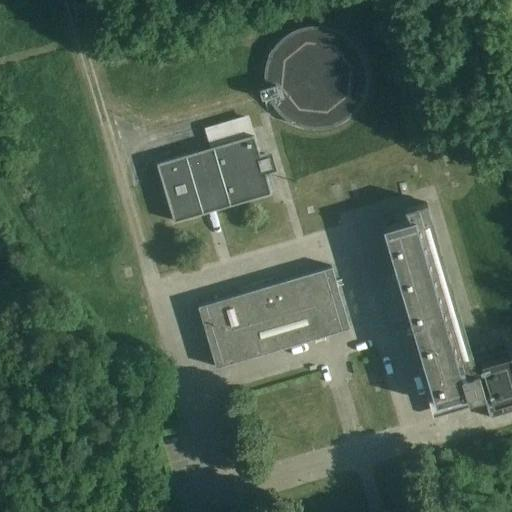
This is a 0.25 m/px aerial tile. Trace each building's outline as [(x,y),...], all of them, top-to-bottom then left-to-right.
[(277,43),(274,46),(272,49),(271,48),(268,55),(267,59),(266,63),(265,67),(264,70),(264,74),(264,78),(264,82),(265,86),(266,90),(267,93),(268,97),(270,100),(272,104),(274,107),(276,110),(279,113),(281,116),(284,118),(288,120),(287,121),(294,125),(294,124),(298,125),(301,126),(305,127),(309,128),(313,128),(317,128),(321,128),(324,128),(328,127),(332,126),(336,124),(339,123),(343,121),(346,119),(349,116),(352,114),(354,111),(357,108),(359,105),(360,105),(363,99),(362,98),(364,95),(365,91),(366,87),(367,83),(367,79),(367,76),(367,72),(366,68),(365,64),(364,60),(363,57),(361,53),(359,50),(357,46),(355,43),(352,41),(350,38),(347,35),(343,33),(344,32),(338,29),(337,30),(333,28),(330,27),(326,26),(322,26),(318,25),(314,25),(310,25),(307,26),(303,27),(299,28),(295,29),(292,31),(288,33),(285,35),(282,37),(279,40),(277,43)] [(213,90),(235,85),(230,60),(208,64),(213,90)] [(235,134),(252,129),(249,119),(232,123),(235,134)] [(210,141),(227,137),(224,126),(207,131),(210,141)] [(253,134),(209,147),(157,163),(174,221),(271,193),(264,169),(272,167),(268,155),(260,157),(253,134)] [(426,203),(405,209),(408,220),(383,227),(437,409),(459,403),(458,396),(465,394),(467,400),(483,396),(470,352),(426,203)] [(349,327),(331,267),(278,282),(276,277),(238,288),(240,294),(198,306),(216,366),(349,327)] [(511,365),(505,342),(479,349),(470,352),(483,396),(490,418),(511,411),(511,365)]
